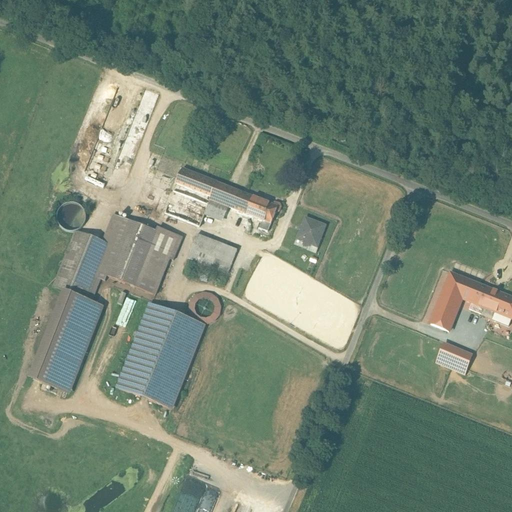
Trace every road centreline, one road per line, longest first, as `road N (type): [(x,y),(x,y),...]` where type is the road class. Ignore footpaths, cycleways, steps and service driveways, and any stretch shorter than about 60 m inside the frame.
road 1 (unclassified): [(511,224),(0,20)]
road 2 (track): [(412,185),(283,511)]
